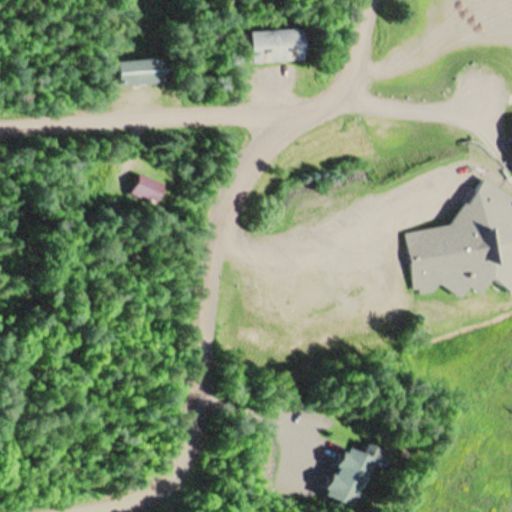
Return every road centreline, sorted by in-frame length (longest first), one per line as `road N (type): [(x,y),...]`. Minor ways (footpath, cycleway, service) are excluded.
road 1 (residential): [(370,0),(365,42),(335,100),(291,118),(247,165),(220,226),(192,447),(153,494),(72,511)]
road 2 (residential): [(291,118),(0,129)]
